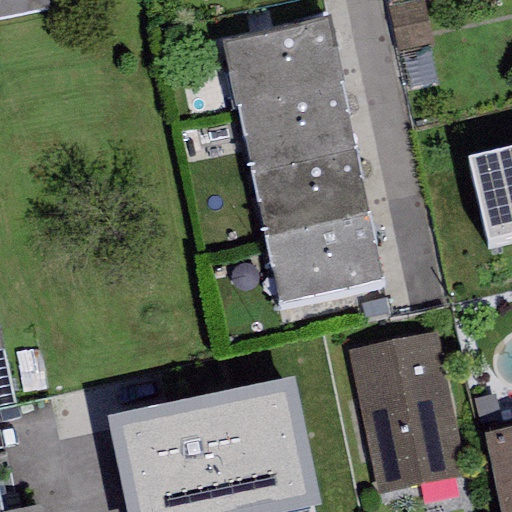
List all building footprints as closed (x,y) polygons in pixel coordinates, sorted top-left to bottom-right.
[(1,0),(6,18),(57,5),(55,0),(1,0)] [(327,30),(225,50),(231,79),(226,80),(233,114),(238,113),(340,93),(344,92),(336,57),(332,58),(327,30)] [(353,158),(340,93),(238,113),(251,178),(353,158)] [(511,155),(467,166),(486,251),(511,245),(511,155)] [(355,157),(353,158),(251,178),(264,246),(368,224),(355,157)] [(382,288),(368,224),(264,246),(278,309),(382,288)] [(436,336),(347,355),(379,500),(468,480),(436,336)] [(136,511),(333,511),(310,375),(118,408),(136,511)] [(511,511),(511,434),(482,441),(497,511),(511,511)]
